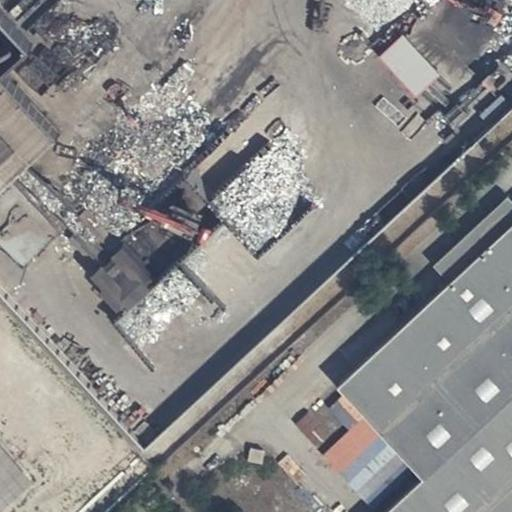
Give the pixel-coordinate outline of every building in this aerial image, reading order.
[(0,241),(25,267),(59,232),(21,182),(58,139),(0,80),(0,78),(28,54),(0,21),(0,241)] [(385,46),(416,87),(440,69),(409,28),(385,46)] [(511,217),(500,204),(437,260),(451,275),(511,219),(511,217)] [(511,511),(511,223),(335,385),(423,480),(386,511),(511,511)] [(210,416),(270,366),(253,347),(194,397),(210,416)]
